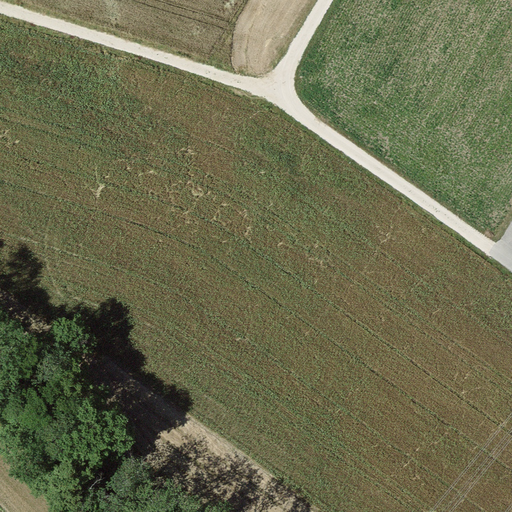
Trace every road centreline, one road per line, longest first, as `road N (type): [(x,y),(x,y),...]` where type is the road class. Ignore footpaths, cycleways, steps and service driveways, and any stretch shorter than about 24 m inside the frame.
road 1 (track): [(294,102),(0,5)]
road 2 (track): [(511,262),(294,102)]
